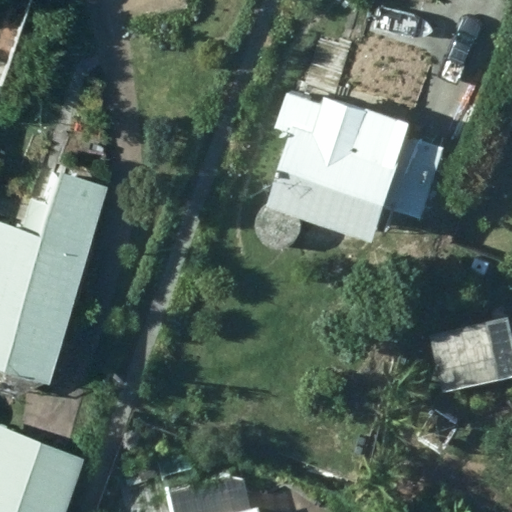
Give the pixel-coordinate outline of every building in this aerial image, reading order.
[(510,126),(511,122),(511,95),(500,89),(488,115),(510,126)] [(404,127),(319,101),(318,107),(308,104),(310,98),(287,90),(276,130),(291,135),(267,216),(373,246),(383,211),(423,222),(444,147),(402,134),(404,127)] [(0,378),(30,388),(96,191),(49,176),(37,208),(22,203),(13,231),(0,226),(0,378)] [(431,338),(443,394),(511,379),(511,349),(506,321),(431,338)] [(0,511),(57,511),(77,463),(0,432),(0,511)] [(258,511),(258,509),(250,511),(242,479),(167,495),(170,511),(258,511)]
